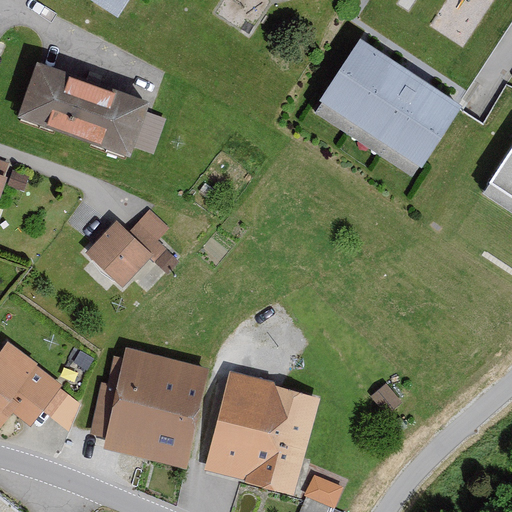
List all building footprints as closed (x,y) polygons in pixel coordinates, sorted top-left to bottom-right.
[(124,0),(99,0),(117,11),(124,0)] [(466,111),(364,48),(321,112),(422,178),(466,111)] [(153,106),(47,68),(29,120),(134,158),(153,106)] [(511,146),(489,181),(511,196),(511,146)] [(0,210),(11,181),(4,178),(8,167),(0,164),(0,210)] [(129,235),(118,224),(87,255),(120,288),(149,259),(164,274),(175,262),(138,225),(129,235)] [(40,367),(11,344),(0,357),(0,432),(15,414),(35,430),(50,411),(57,416),(70,399),(60,392),(63,388),(39,369),(40,367)] [(213,372),(128,353),(105,452),(191,471),(213,372)] [(91,360),(79,354),(74,364),(86,369),(91,360)] [(324,399),(233,375),(207,473),(297,498),(324,399)] [(336,503),(344,479),(313,469),(305,492),(336,503)] [(334,511),(308,500),(302,511),(334,511)]
